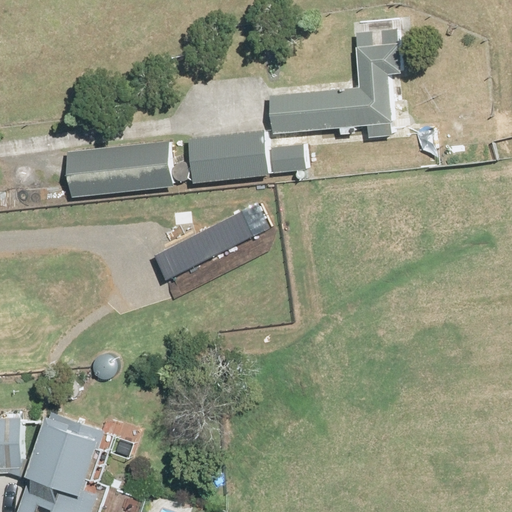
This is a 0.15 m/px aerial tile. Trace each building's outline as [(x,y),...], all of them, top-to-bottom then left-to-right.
[(400,136),(393,43),(377,44),(376,35),(362,36),(366,89),(278,96),(281,133),(374,126),(375,138),(400,136)] [(308,170),(305,143),(274,148),(272,130),(194,141),(199,182),(308,170)] [(179,186),(174,144),(74,155),(78,197),(179,186)] [(111,432),(57,414),(24,511),(98,511),(105,492),(93,488),(111,432)] [(0,472),(29,473),(29,419),(0,419),(0,472)]
